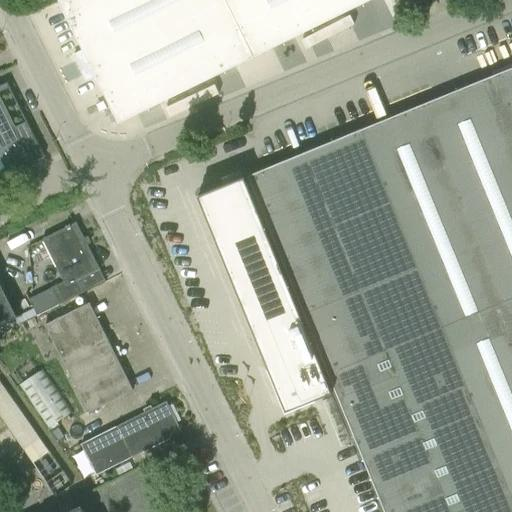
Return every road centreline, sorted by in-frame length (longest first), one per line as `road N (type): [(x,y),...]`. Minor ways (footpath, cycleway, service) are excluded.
road 1 (unclassified): [(90,173),(511,0)]
road 2 (unclassified): [(260,511),(90,173)]
road 3 (unknown): [(198,129),(300,404)]
road 4 (unclassified): [(90,173),(5,0)]
